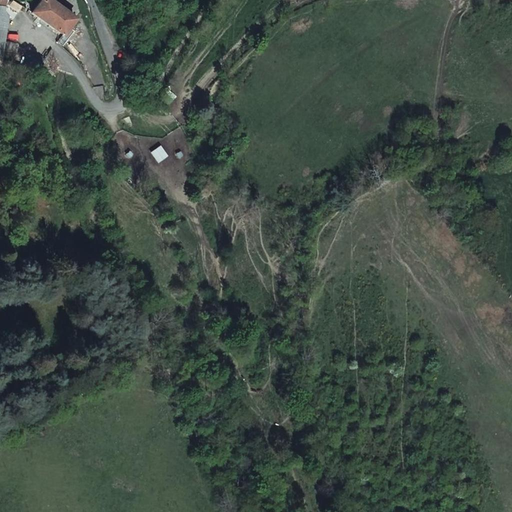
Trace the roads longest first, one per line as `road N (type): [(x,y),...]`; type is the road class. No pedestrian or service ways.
road 1 (track): [(58,52),(56,128),(143,328),(141,353),(0,431)]
road 2 (residential): [(90,0),(120,87),(118,107),(102,110),(58,52)]
